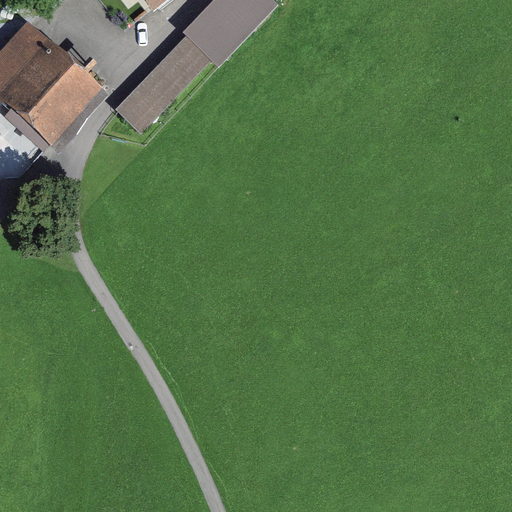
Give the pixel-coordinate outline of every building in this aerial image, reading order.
[(148,144),(219,67),(228,75),(282,16),(273,8),(264,0),(230,0),(121,119),(148,144)] [(122,0),(140,24),(173,0),(122,0)] [(100,98),(17,28),(0,46),(0,125),(23,145),(44,163),(100,98)] [(0,125),(0,169),(23,145),(0,125)] [(10,196),(0,203),(0,222),(19,208),(10,196)]
